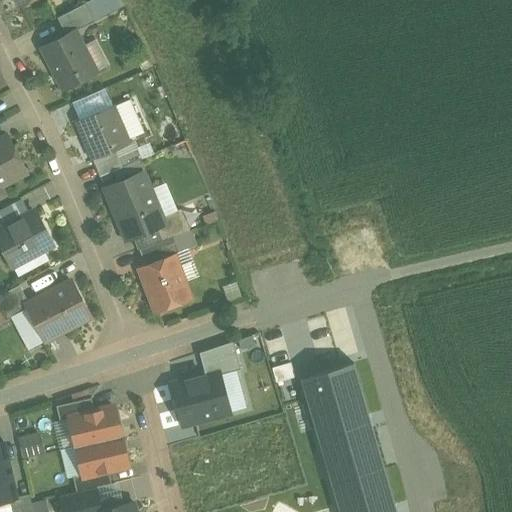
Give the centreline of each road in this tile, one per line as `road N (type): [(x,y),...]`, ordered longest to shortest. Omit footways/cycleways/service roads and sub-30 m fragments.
road 1 (residential): [(134,351),(405,260),(511,240)]
road 2 (residential): [(0,40),(73,192),(134,351)]
road 3 (residential): [(134,351),(173,511)]
road 4 (residential): [(0,396),(134,351)]
